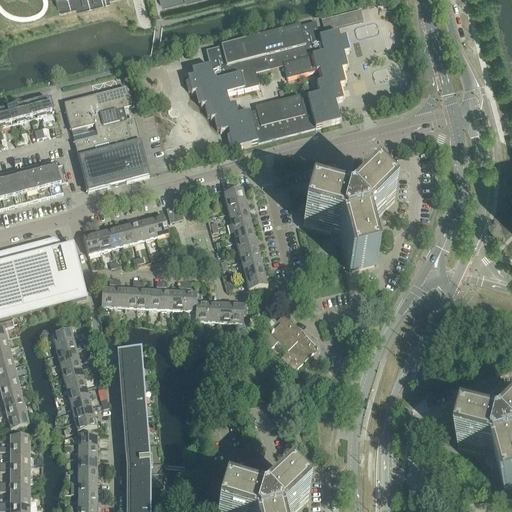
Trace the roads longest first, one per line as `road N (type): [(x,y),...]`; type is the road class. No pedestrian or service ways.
road 1 (residential): [(287,294),(287,310),(312,325),(365,307),(409,233),(413,161),(271,199)]
road 2 (tertiary): [(428,272),(393,323),(367,385),(355,438),(353,511)]
road 3 (residential): [(511,392),(434,415),(419,454),(419,511),(487,511)]
road 4 (residential): [(114,511),(112,411),(88,277)]
road 5 (residential): [(88,277),(218,278),(224,299),(244,302),(287,294)]
road 6 (residential): [(85,209),(264,164)]
road 7 (tertiary): [(384,511),(391,407),(425,339)]
road 8 (residential): [(264,164),(410,127)]
road 9 (residential): [(234,477),(327,466),(326,511)]
road 10 (tertiary): [(461,152),(460,192),(428,272)]
